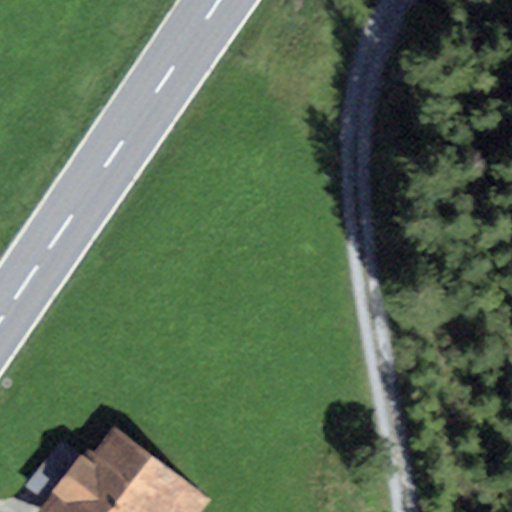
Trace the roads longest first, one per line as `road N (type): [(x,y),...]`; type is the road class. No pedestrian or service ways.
road 1 (track): [(407,511),(353,208),(399,0)]
road 2 (secondary): [(220,0),(0,323)]
